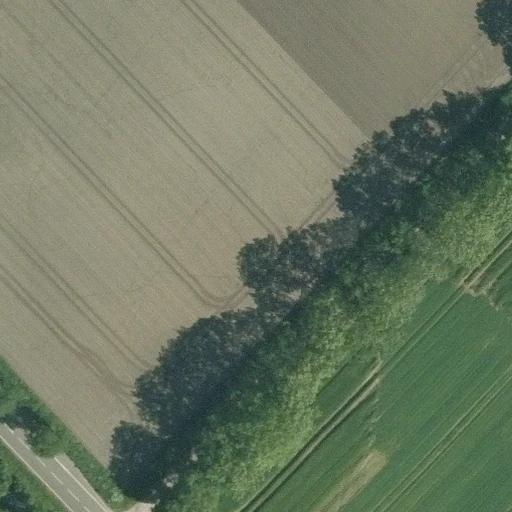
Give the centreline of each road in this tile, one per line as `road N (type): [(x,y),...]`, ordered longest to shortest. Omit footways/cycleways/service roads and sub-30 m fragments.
road 1 (unclassified): [(148,511),(511,144)]
road 2 (secondary): [(0,420),(87,511)]
